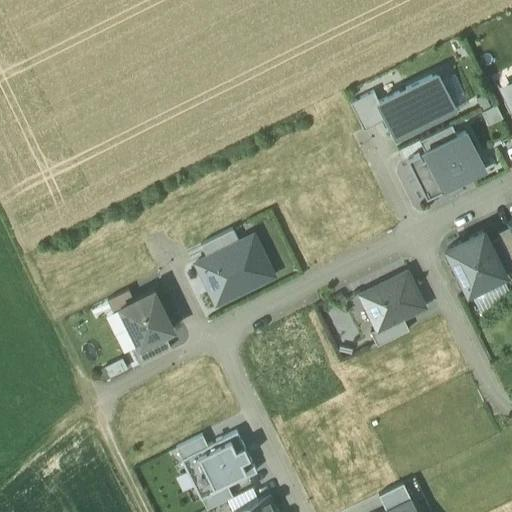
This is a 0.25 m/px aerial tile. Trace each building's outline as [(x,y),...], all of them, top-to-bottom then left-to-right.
[(396,138),(454,110),(436,74),(378,102),(385,116),(396,138)] [(362,127),(385,116),(378,102),(372,89),(348,100),(362,127)] [(419,140),(425,151),(457,135),(452,125),(419,140)] [(465,132),(457,135),(425,151),(444,190),(484,171),(465,132)] [(425,151),(407,160),(426,199),(444,190),(425,151)] [(511,226),(498,233),(500,237),(511,262),(511,226)] [(233,228),(200,244),(206,256),(239,240),(233,228)] [(487,243),(482,232),(447,249),(468,292),(503,275),(487,243)] [(206,256),(195,262),(216,303),(274,275),(253,233),(239,240),(206,256)] [(511,262),(500,237),(487,243),(503,275),(511,270),(511,262)] [(424,307),(407,273),(360,296),(377,330),(402,318),(424,307)] [(120,306),(133,300),(128,289),(108,300),(113,310),(120,306)] [(172,329),(153,290),(133,300),(120,306),(139,345),(163,333),(172,329)] [(407,330),(402,318),(377,330),(372,333),(378,345),(407,330)] [(163,333),(139,345),(132,349),(139,363),(170,347),(163,333)] [(205,445),(179,458),(199,497),(225,485),(255,470),(235,430),(205,445)] [(200,435),(174,447),(179,458),(205,445),(200,435)] [(388,511),(411,500),(402,483),(379,494),(388,511)] [(205,509),(230,497),(225,485),(199,497),(205,509)] [(274,511),(267,496),(234,511),(274,511)] [(416,511),(411,500),(388,511),(387,511),(416,511)]
